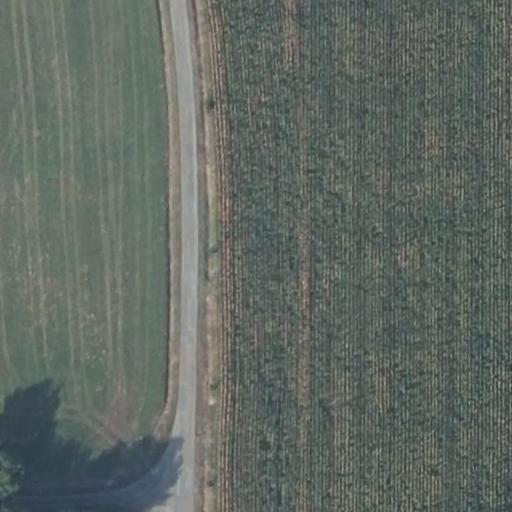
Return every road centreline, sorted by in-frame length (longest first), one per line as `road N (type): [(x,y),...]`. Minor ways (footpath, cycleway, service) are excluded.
road 1 (unclassified): [(177,0),(188,91),(185,493)]
road 2 (unclassified): [(185,493),(0,501)]
